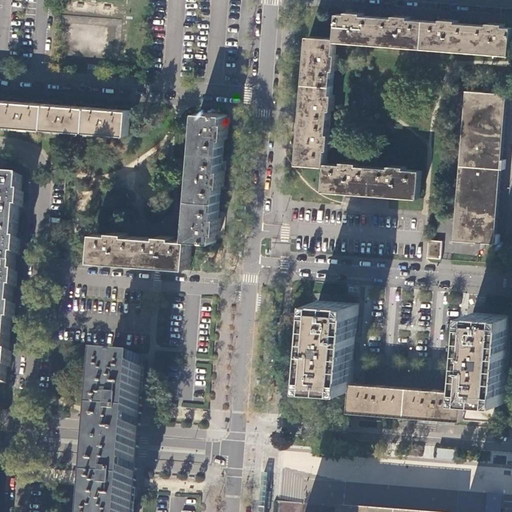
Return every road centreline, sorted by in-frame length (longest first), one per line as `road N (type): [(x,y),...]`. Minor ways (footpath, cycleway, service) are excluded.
road 1 (unclassified): [(511,282),(251,261)]
road 2 (residential): [(264,96),(39,76)]
road 3 (unknown): [(237,448),(21,431)]
road 4 (unknown): [(20,447),(236,461)]
road 5 (residential): [(249,292),(36,274)]
road 6 (residential): [(21,439),(36,274)]
road 7 (tertiary): [(264,96),(251,261)]
road 8 (residential): [(36,274),(43,163),(30,149),(0,145)]
road 9 (unknown): [(248,302),(239,426)]
road 10 (unknown): [(32,315),(154,326)]
